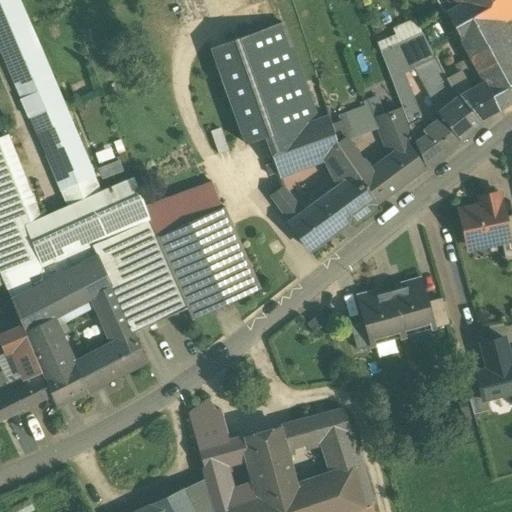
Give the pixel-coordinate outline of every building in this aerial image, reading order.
[(93,177),(16,0),(0,0),(0,49),(61,191),(93,177)] [(464,3),(462,0),(439,0),(446,13),(464,3)] [(511,0),(462,0),(464,3),(480,29),(496,20),(511,11),(511,0)] [(511,50),(496,20),(480,29),(464,3),(446,13),(483,82),(498,109),(511,101),(511,50)] [(285,17),(209,42),(243,143),(268,135),(309,121),(318,115),(285,17)] [(470,89),(448,48),(433,57),(437,63),(442,73),(456,98),(460,95),(470,89)] [(412,62),(398,68),(404,85),(394,89),(416,146),(427,138),(407,89),(420,83),(412,62)] [(437,63),(429,67),(434,77),(442,73),(437,63)] [(470,89),(460,95),(479,120),(498,109),(483,82),(470,89)] [(456,98),(437,113),(450,130),(460,142),(483,124),(479,120),(460,95),(456,98)] [(365,108),(337,119),(339,123),(345,140),(346,142),(347,141),(379,128),(387,125),(384,117),(376,98),(363,103),(365,108)] [(331,126),(326,112),(318,115),(309,121),(268,135),(279,172),(324,158),(338,147),(331,126)] [(400,112),(384,117),(387,125),(379,128),(391,158),(407,146),(408,147),(412,144),(400,112)] [(339,123),(331,126),(337,145),(345,140),(339,123)] [(438,128),(428,136),(428,137),(432,143),(443,135),(438,128)] [(443,135),(432,143),(428,137),(427,138),(416,146),(425,168),(460,142),(450,130),(443,135)] [(372,173),(363,160),(361,162),(347,141),(346,142),(345,140),(337,145),(338,147),(356,174),(356,175),(376,204),(387,196),(372,173)] [(382,165),(398,187),(423,169),(408,147),(407,146),(391,158),(382,165)] [(356,174),(338,147),(324,158),(339,188),(356,174)] [(118,160),(95,166),(99,178),(121,172),(118,160)] [(25,228),(0,165),(0,273),(1,276),(37,257),(25,228)] [(398,187),(382,165),(372,173),(387,196),(398,187)] [(339,188),(302,214),(284,190),(283,187),(281,188),(269,197),(310,252),(348,224),(352,224),(373,209),(373,206),(376,204),(356,175),(339,188)] [(132,182),(92,200),(108,239),(150,221),(132,182)] [(210,183),(145,207),(150,221),(156,238),(220,210),(210,183)] [(498,195),(479,199),(480,207),(460,211),(467,240),(473,244),(485,241),(490,245),(500,242),(508,241),(504,222),(498,195)] [(92,200),(25,228),(37,257),(59,245),(71,268),(76,266),(96,256),(92,247),(108,239),(92,200)] [(220,210),(156,238),(187,310),(192,320),(259,290),(223,208),(220,210)] [(511,220),(504,222),(508,241),(500,242),(504,259),(511,257),(511,220)] [(150,221),(108,239),(149,327),(187,310),(156,238),(150,221)] [(108,239),(92,247),(96,256),(132,334),(149,327),(108,239)] [(37,257),(1,276),(11,300),(71,269),(71,268),(59,245),(37,257)] [(132,334),(96,256),(76,266),(91,297),(94,295),(116,344),(122,352),(137,345),(132,334)] [(71,269),(11,300),(22,326),(24,332),(53,318),(91,297),(76,266),(71,268),(71,269)] [(420,279),(402,285),(403,289),(390,292),(401,331),(430,322),(432,322),(427,303),(420,279)] [(390,292),(377,296),(376,292),(357,297),(364,321),(369,339),(371,339),(401,331),(390,292)] [(448,325),(441,299),(427,303),(432,322),(430,322),(432,329),(448,325)] [(321,313),(306,325),(313,333),(327,320),(321,313)] [(53,318),(24,332),(29,343),(42,374),(56,408),(87,392),(74,365),(53,318)] [(364,321),(349,324),(356,350),(372,346),(371,339),(369,339),(364,321)] [(22,326),(0,336),(0,342),(6,355),(14,351),(15,351),(14,349),(29,343),(24,332),(22,326)] [(511,366),(510,367),(503,339),(481,343),(488,370),(476,373),(477,377),(483,400),(487,399),(511,392),(511,366)] [(29,343),(14,349),(15,351),(14,351),(20,365),(19,366),(25,379),(25,380),(38,374),(38,375),(39,374),(40,375),(42,374),(29,343)] [(116,344),(74,365),(87,392),(146,362),(137,345),(122,352),(116,344)] [(38,374),(25,380),(25,379),(10,387),(22,410),(49,396),(38,375),(38,374)] [(477,377),(464,380),(473,415),(490,411),(487,399),(483,400),(477,377)] [(0,392),(0,421),(22,410),(10,387),(0,392)] [(208,399),(188,414),(192,428),(216,411),(208,399)] [(216,411),(192,428),(199,451),(230,442),(220,410),(216,411)] [(340,411),(297,423),(302,445),(319,440),(331,476),(341,511),(354,511),(364,509),(369,507),(372,500),(344,413),(343,412),(342,411),(340,411)] [(297,423),(282,427),(282,428),(280,428),(286,450),(302,445),(297,423)] [(280,428),(246,438),(250,456),(261,499),(264,498),(297,488),(297,487),(286,450),(280,428)] [(230,442),(199,451),(204,468),(222,464),(250,456),(246,438),(230,442)] [(204,468),(202,469),(205,480),(213,511),(223,511),(228,510),(228,509),(233,507),(222,464),(204,468)] [(341,511),(331,476),(297,487),(297,488),(264,498),(268,511),(364,511),(364,509),(354,511),(341,511)] [(213,511),(205,480),(182,490),(192,511),(213,511)] [(192,511),(182,490),(149,506),(151,511),(192,511)] [(233,507),(228,509),(228,510),(228,511),(268,511),(264,498),(261,499),(233,507)]
